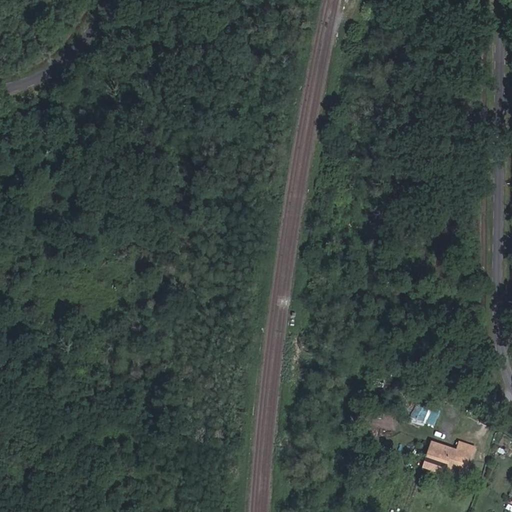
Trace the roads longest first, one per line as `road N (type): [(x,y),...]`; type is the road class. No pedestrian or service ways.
road 1 (residential): [(498,0),(499,351),(511,383)]
road 2 (residential): [(0,93),(52,74),(110,0)]
